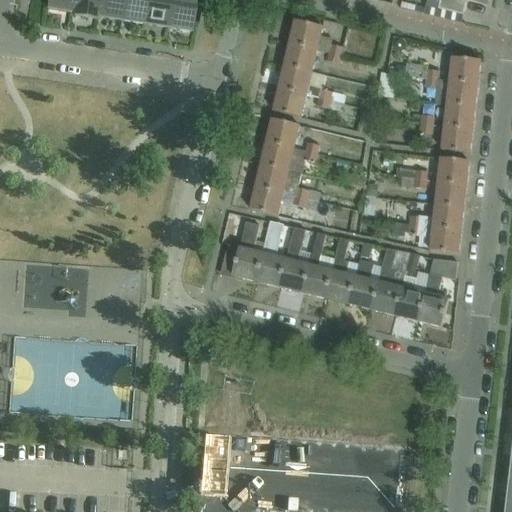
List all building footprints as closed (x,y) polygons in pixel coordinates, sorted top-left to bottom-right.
[(71,14),(73,0),(47,0),(46,10),(71,14)] [(94,20),(97,0),(73,0),(71,14),(73,14),(73,17),(94,20)] [(118,22),(121,0),(97,0),(94,20),(95,20),(95,18),(118,22)] [(142,25),(145,0),(121,0),(118,22),(142,25)] [(166,29),(170,0),(145,0),(142,25),(166,29)] [(195,0),(170,0),(166,29),(190,33),(195,0)] [(463,16),(438,10),(439,2),(428,0),(426,0),(424,15),(461,23),(463,16)] [(486,6),(487,0),(440,0),(439,2),(438,10),(463,16),(466,2),(486,6)] [(317,52),(322,28),(319,28),(320,24),(310,22),(310,25),(296,22),(290,45),(317,52)] [(312,74),(317,52),(290,45),(285,68),(312,74)] [(342,48),(331,46),(329,54),(340,57),(342,48)] [(338,65),(340,57),(329,54),(327,62),(338,65)] [(477,86),(480,62),(453,59),(450,83),(477,86)] [(405,66),(404,78),(414,79),(418,80),(419,68),(405,66)] [(306,97),(312,74),(285,68),(280,90),(306,97)] [(438,81),(439,73),(427,72),(426,81),(438,82),(438,81)] [(394,99),(395,77),(381,76),(380,98),(394,99)] [(413,90),(414,79),(404,78),(403,89),(413,90)] [(475,109),(477,86),(450,83),(438,81),(438,82),(426,81),(425,88),(437,90),(435,105),(475,109)] [(301,119),(306,97),(280,90),(274,113),(301,119)] [(320,90),(318,99),(330,102),(332,93),(320,90)] [(328,110),(330,102),(318,99),(316,107),(328,110)] [(447,106),(445,129),(472,132),(475,109),(447,106)] [(422,118),(421,126),(433,127),(434,119),(422,118)] [(294,150),(299,127),(272,121),(267,144),(294,150)] [(432,136),(433,127),(421,126),(420,135),(432,136)] [(469,156),(472,132),(445,129),(442,152),(469,156)] [(315,164),(317,156),(305,153),(294,150),(267,144),(262,166),(289,172),(300,175),(303,161),(315,164)] [(307,145),(305,153),(317,156),(319,148),(307,145)] [(466,188),(468,164),(441,160),(438,184),(466,188)] [(262,166),(256,189),(283,195),(294,198),(306,201),(308,192),(296,190),(300,175),(289,172),(262,166)] [(415,173),(415,181),(426,183),(427,174),(415,173)] [(425,191),(426,183),(415,181),(414,190),(425,191)] [(463,211),(466,188),(438,184),(436,208),(463,211)] [(278,218),(281,203),(304,209),(306,201),(294,198),(283,195),(256,189),(251,211),(278,218)] [(320,195),(318,203),(352,212),(354,203),(320,195)] [(461,233),(463,211),(436,208),(434,221),(410,218),(409,227),(461,233)] [(228,247),(222,271),(233,274),(233,277),(256,283),(263,255),(254,253),(260,227),(254,226),(246,224),(242,242),(230,239),(228,247)] [(279,288),(286,261),(276,258),(283,227),(271,224),(264,255),(263,255),(256,283),(279,288)] [(458,257),(461,233),(409,227),(409,236),(432,238),(431,254),(458,257)] [(286,261),(279,288),(303,294),(310,266),(298,263),(306,232),(294,230),(293,235),(287,261),(286,261)] [(325,300),(333,272),(319,268),(326,237),(317,235),(310,266),(303,294),(325,300)] [(348,248),(339,246),(336,260),(344,262),(348,248)] [(367,269),(372,249),(363,246),(359,266),(367,269)] [(386,257),(383,267),(382,272),(391,274),(394,259),(386,257)] [(419,322),(426,294),(414,292),(416,280),(414,279),(419,259),(410,257),(403,289),(402,289),(396,317),(419,322)] [(442,328),(448,300),(437,297),(442,277),(455,283),(457,265),(433,262),(426,294),(419,322),(442,328)] [(349,306),(356,277),(333,272),(325,300),(349,306)] [(372,311),(379,283),(356,277),(349,306),(372,311)] [(396,317),(402,289),(379,283),(372,311),(396,317)]
